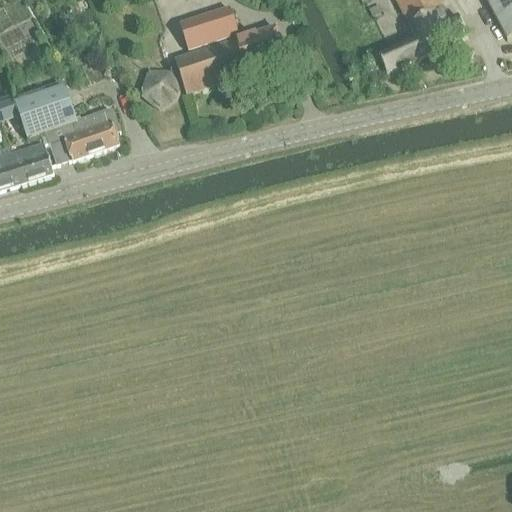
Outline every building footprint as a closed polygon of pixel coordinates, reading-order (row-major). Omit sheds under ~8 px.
[(393,0),(417,42),(379,59),(387,77),(426,59),(467,40),(459,20),(451,24),(437,0),(393,0)] [(511,0),(483,0),(506,44),(511,40),(511,0)] [(188,54),(191,53),(240,37),(231,10),(179,28),(188,54)] [(186,98),(191,96),(286,65),(275,31),(175,64),(186,98)] [(173,76),(151,77),(147,80),(141,97),(142,102),(160,115),(163,114),(179,102),(181,99),(176,81),(173,76)] [(109,114),(108,114),(76,125),(64,89),(14,107),(17,114),(20,121),(27,143),(46,137),(57,169),(71,164),(72,165),(119,149),(115,138),(120,136),(114,117),(113,116),(113,115),(112,115),(111,114),(109,114)] [(14,104),(0,109),(0,128),(20,121),(17,114),(14,107),(14,104)] [(44,148),(12,158),(21,188),(53,178),(44,148)] [(0,194),(21,188),(12,158),(0,162),(0,194)]
